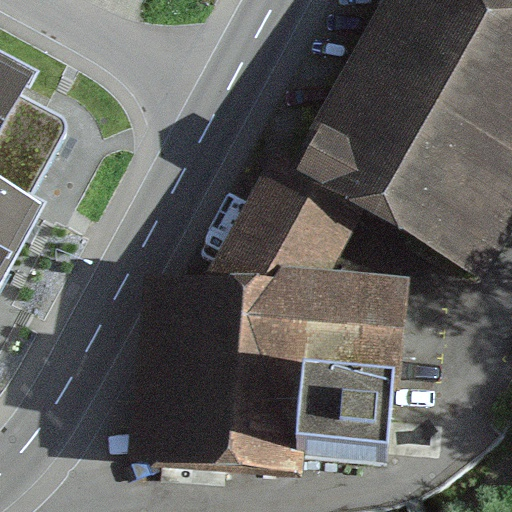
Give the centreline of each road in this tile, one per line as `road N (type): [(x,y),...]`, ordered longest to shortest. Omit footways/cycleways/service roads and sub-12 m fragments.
road 1 (tertiary): [(0,472),(59,400),(226,94)]
road 2 (residential): [(226,94),(28,0)]
